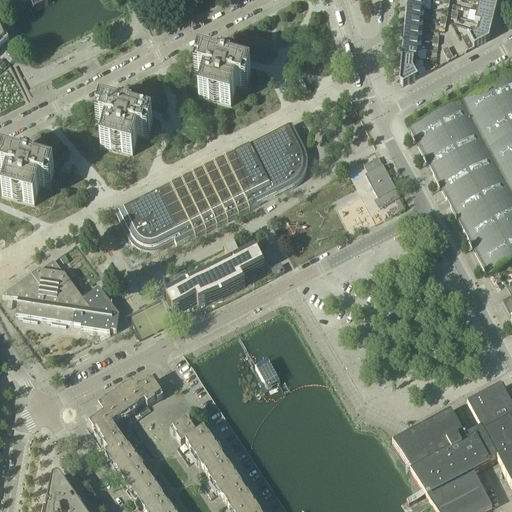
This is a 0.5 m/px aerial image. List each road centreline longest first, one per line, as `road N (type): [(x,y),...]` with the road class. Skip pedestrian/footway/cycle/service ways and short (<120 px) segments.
road 1 (residential): [(155,352),(426,214)]
road 2 (residential): [(0,134),(265,0)]
road 3 (residential): [(268,511),(155,352)]
road 4 (residential): [(511,366),(426,214)]
road 5 (residential): [(376,120),(511,47)]
road 6 (unknown): [(335,333),(377,342),(457,389)]
road 7 (residential): [(45,410),(155,352)]
road 8 (residential): [(114,511),(45,410)]
